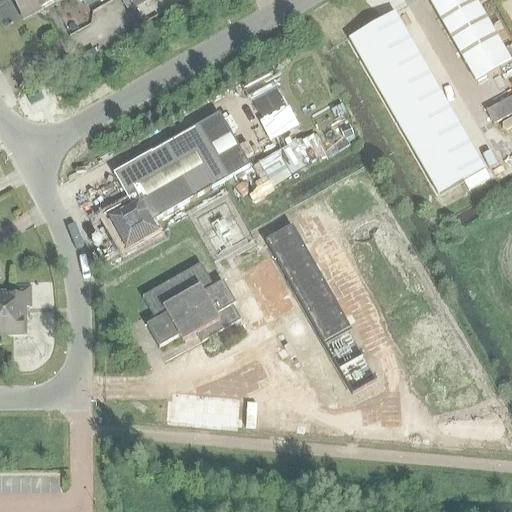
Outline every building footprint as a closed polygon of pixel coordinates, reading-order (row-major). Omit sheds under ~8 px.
[(14,0),(25,19),(57,0),(71,0),(79,2),(82,0),(14,0)] [(129,0),(135,10),(151,0),(129,0)] [(427,0),(475,84),(510,64),(473,0),(427,0)] [(375,25),(349,40),(437,197),(483,171),(394,14),(375,25)] [(276,90),(251,103),(272,141),(296,128),(276,90)] [(348,126),(339,130),(343,139),(351,135),(348,126)] [(150,225),(227,181),(197,128),(112,176),(131,208),(99,226),(114,258),(155,234),(150,225)] [(260,160),(272,184),(328,157),(317,133),(260,160)] [(291,228),(264,243),(324,349),(350,335),(351,334),(291,228)] [(240,323),(232,308),(235,306),(222,284),(212,289),(208,281),(199,266),(141,299),(150,314),(154,322),(145,327),(158,350),(180,337),(183,343),(196,336),(201,345),(240,323)] [(23,309),(29,309),(29,288),(7,289),(7,295),(0,294),(0,336),(24,336),(23,309)]
